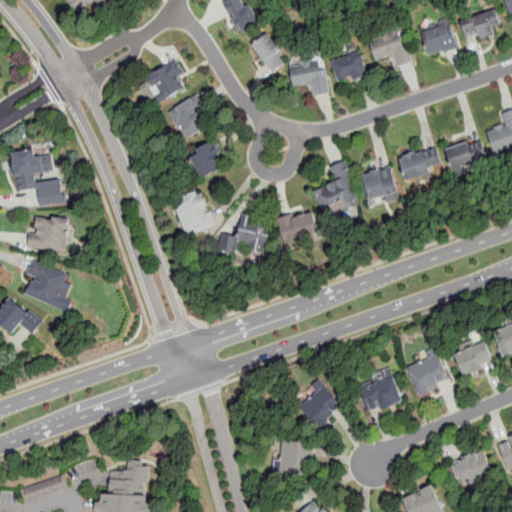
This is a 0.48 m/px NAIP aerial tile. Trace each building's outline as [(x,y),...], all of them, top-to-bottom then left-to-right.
[(67,0),(79,16),(100,0),(67,0)] [(231,0),(224,4),(240,34),(259,24),(246,0),(231,0)] [(502,29),(496,10),(462,20),(468,39),(502,29)] [(458,47),(450,22),(420,32),(428,57),(458,47)] [(402,29),(369,38),(376,63),(394,58),(396,67),(412,63),(402,29)] [(272,73),(287,61),(266,35),(252,46),(272,73)] [(331,60),(339,84),(369,75),(361,51),(331,60)] [(330,94),(323,60),(289,66),(293,88),(310,85),(313,97),(330,94)] [(143,77),(155,104),(188,89),(176,63),(143,77)] [(207,126),(199,113),(206,109),(196,94),(169,112),(187,140),(207,126)] [(511,111),(502,114),(505,125),(488,130),(495,157),(511,152),(511,111)] [(453,168),(487,161),(483,139),(449,146),(453,168)] [(201,179),(227,164),(213,140),(188,154),(201,179)] [(432,171),(424,148),(400,157),(407,179),(432,171)] [(38,190),(37,183),(36,175),(53,173),(51,156),(36,157),(35,150),(12,152),(17,192),(38,190)] [(322,210),(357,199),(346,163),(331,168),(336,184),(316,190),(322,210)] [(370,203),(400,195),(392,165),(362,173),(370,203)] [(64,179),(68,201),(40,206),(38,190),(37,183),(64,179)] [(186,237),(215,228),(203,191),(174,200),(186,237)] [(319,233),(312,211),(279,222),(286,244),(319,233)] [(265,254),(269,221),(240,217),(237,237),(226,235),(225,248),(265,254)] [(67,220),(32,219),(32,250),(66,251),(67,220)] [(34,262),(22,296),(64,310),(76,277),(34,262)] [(34,335),(43,323),(10,297),(0,311),(0,323),(13,334),(21,324),(34,335)] [(511,327),(497,332),(505,358),(511,355),(511,327)] [(494,360),(487,344),(457,355),(466,377),(485,370),(483,365),(494,360)] [(450,379),(441,355),(410,368),(423,397),(441,389),(438,384),(450,379)] [(376,379),(393,375),(391,367),(374,372),(376,379)] [(405,403),(395,376),(361,388),(370,413),(382,408),(383,411),(405,403)] [(343,407),(326,387),(302,409),(321,431),(336,417),(334,415),(343,407)] [(511,470),(511,441),(501,446),(511,471),(511,470)] [(306,476),(308,458),(315,459),(316,445),(284,442),(281,474),(306,476)] [(493,470),(486,452),(453,465),(459,480),(463,479),(466,486),(487,478),(485,473),(493,470)] [(152,511),(152,507),(147,507),(147,498),(135,497),(136,494),(145,494),(145,484),(149,484),(150,468),(144,468),(144,463),(129,462),(129,473),(112,472),(111,493),(115,493),(115,497),(103,496),(103,505),(97,505),(97,511),(152,511)] [(62,492),(70,490),(65,476),(57,478),(62,492)] [(55,495),(62,492),(57,478),(50,481),(55,495)] [(48,497),(55,495),(50,481),(43,483),(48,497)] [(41,500),(48,497),(43,483),(36,486),(41,500)] [(34,502),(41,500),(36,486),(29,488),(34,502)] [(445,511),(434,487),(404,501),(408,511),(445,511)] [(27,505),(34,502),(29,488),(22,491),(27,505)] [(326,511),(317,500),(300,511),(326,511)]
